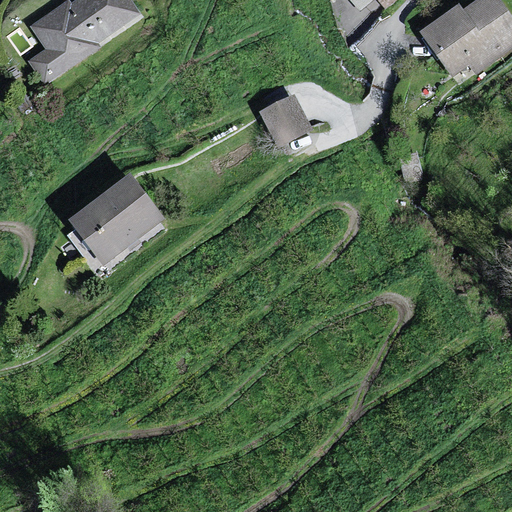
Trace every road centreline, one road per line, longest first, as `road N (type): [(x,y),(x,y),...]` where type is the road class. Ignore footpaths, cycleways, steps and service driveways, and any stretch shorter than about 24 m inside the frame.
road 1 (track): [(324,141),(257,180),(43,348),(0,366)]
road 2 (residential): [(412,0),(390,23),(378,97),(324,141)]
